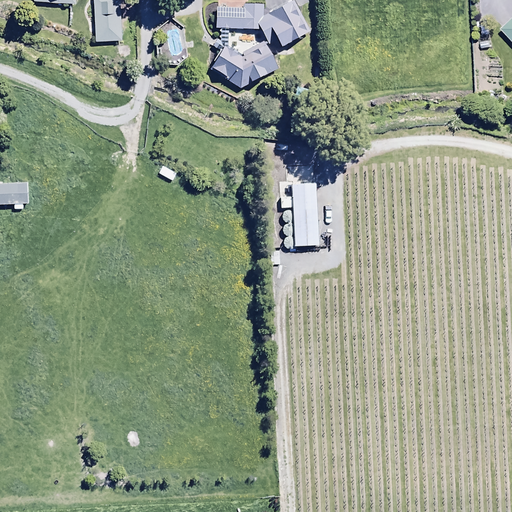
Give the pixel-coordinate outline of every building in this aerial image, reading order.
[(75,8),(75,0),(33,0),(33,5),(75,8)] [(118,0),(93,0),(95,46),(120,45),(118,0)] [(266,53),(269,51),(277,47),(280,52),(310,36),(293,6),(262,19),(262,9),(243,8),(242,12),(216,11),(215,32),(258,33),(265,43),(241,58),(224,50),(210,74),(239,93),(251,86),(252,88),(278,74),(266,53)] [(511,22),(501,33),(511,44),(511,22)] [(317,251),(315,189),(310,189),(310,181),(298,182),(298,188),(290,189),(293,252),(317,251)] [(0,208),(26,208),(26,187),(0,187),(0,208)]
